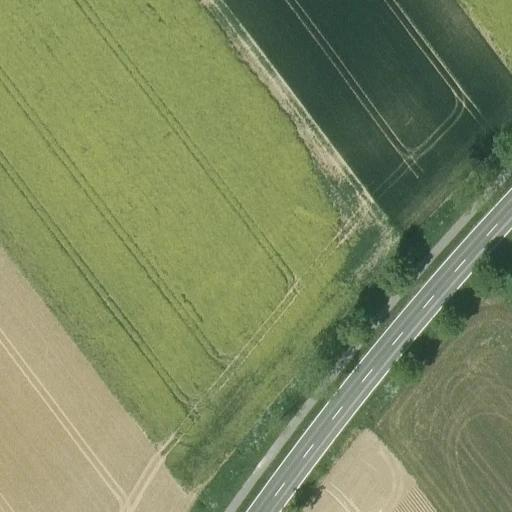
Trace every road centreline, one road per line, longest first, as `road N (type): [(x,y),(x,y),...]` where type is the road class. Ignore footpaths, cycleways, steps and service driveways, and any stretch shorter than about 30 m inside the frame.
road 1 (tertiary): [(263,511),(303,454),(511,210)]
road 2 (track): [(0,251),(188,501)]
